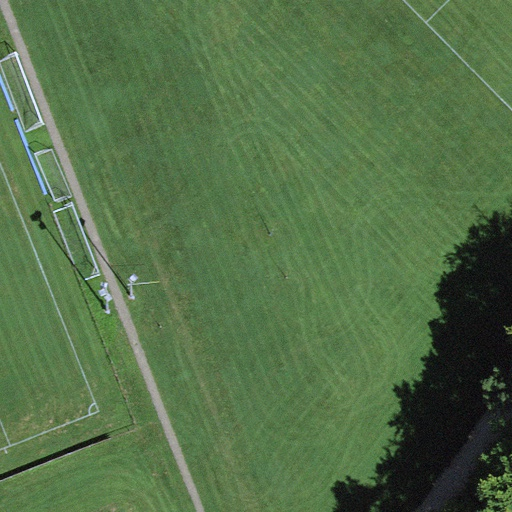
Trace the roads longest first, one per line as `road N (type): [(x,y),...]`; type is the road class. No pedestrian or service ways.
road 1 (track): [(5,0),(203,511)]
road 2 (track): [(511,413),(441,511)]
